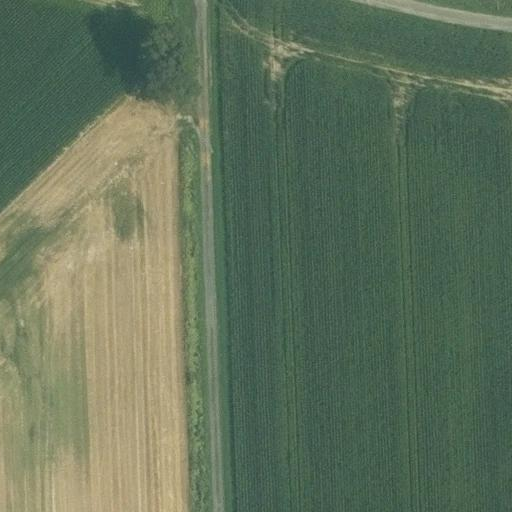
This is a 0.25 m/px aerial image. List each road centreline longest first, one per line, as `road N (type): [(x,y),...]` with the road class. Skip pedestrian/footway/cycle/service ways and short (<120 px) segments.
road 1 (track): [(192,511),(177,0)]
road 2 (track): [(511,25),(372,0)]
